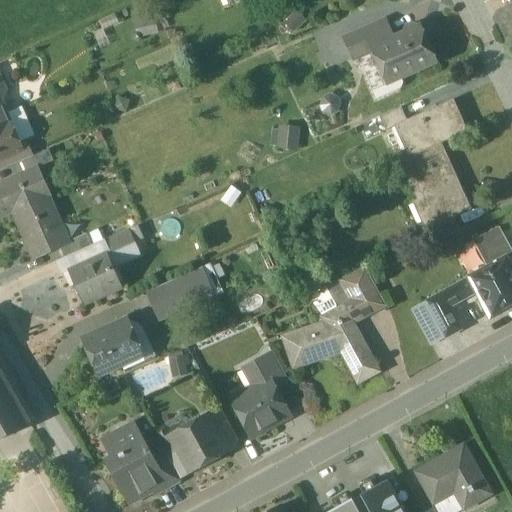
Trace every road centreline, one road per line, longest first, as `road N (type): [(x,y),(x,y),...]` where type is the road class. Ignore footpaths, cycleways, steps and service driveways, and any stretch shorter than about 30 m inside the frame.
road 1 (residential): [(511,343),(211,511)]
road 2 (residential): [(101,511),(0,337)]
